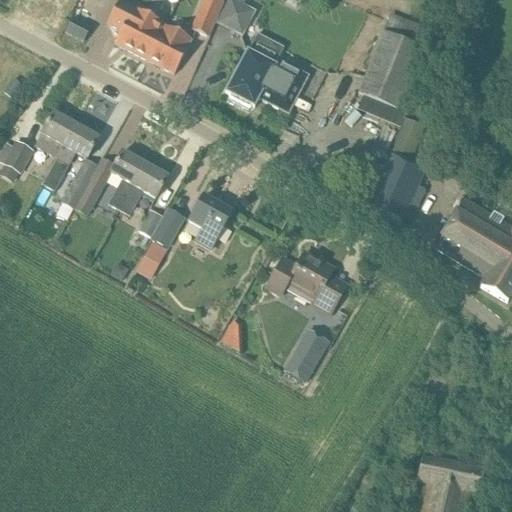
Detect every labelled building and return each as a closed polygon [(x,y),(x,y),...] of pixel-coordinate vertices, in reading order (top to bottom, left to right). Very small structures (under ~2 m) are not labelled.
[(5,0),(4,3),(24,13),(30,0),(5,0)] [(30,0),(24,13),(44,23),(56,0),(30,0)] [(204,41),(222,6),(209,0),(204,0),(188,32),(204,41)] [(254,14),(229,0),(216,25),(241,39),(254,14)] [(114,46),(124,51),(148,63),(165,30),(117,6),(109,22),(123,29),(114,46)] [(390,16),(358,96),(405,116),(430,55),(421,51),(429,32),(390,16)] [(90,30),(71,21),(65,34),(83,43),(90,30)] [(165,30),(148,63),(174,76),(191,44),(165,30)] [(246,54),(237,71),(225,94),(230,97),(227,102),(248,113),(251,107),(253,109),(258,100),(287,116),(307,78),(276,62),(274,68),(246,54)] [(41,136),(35,147),(57,159),(63,149),(75,128),(52,115),(43,132),(41,136)] [(57,159),(56,161),(67,167),(74,155),(86,161),(88,158),(98,140),(75,128),(63,149),(57,159)] [(398,132),(389,156),(383,169),(366,206),(367,206),(367,207),(401,222),(409,204),(423,171),(408,164),(419,141),(398,132)] [(33,154),(14,144),(12,149),(5,145),(0,154),(0,166),(20,177),(33,154)] [(122,181),(107,207),(118,213),(133,187),(144,167),(122,154),(111,174),(122,181)] [(347,197),(366,206),(383,169),(364,160),(347,197)] [(91,177),(96,170),(84,163),(60,205),(72,212),(91,177)] [(133,187),(118,213),(129,219),(144,193),(156,199),(157,197),(167,179),(144,167),(133,187)] [(91,177),(72,212),(85,219),(104,185),(91,177)] [(231,215),(202,199),(188,224),(202,232),(196,243),(210,251),(231,215)] [(436,247),(485,279),(480,287),(506,304),(511,294),(511,222),(508,220),(505,225),(466,200),(436,247)] [(160,219),(148,239),(150,240),(149,243),(151,244),(134,275),(151,283),(185,221),(166,211),(161,220),(160,219)] [(148,239),(160,219),(149,213),(138,234),(148,239)] [(332,272),(303,256),(295,270),(281,262),(266,289),(281,298),(288,285),(314,300),(310,307),(329,318),(342,296),(324,286),(332,272)] [(128,271),(116,265),(110,277),(121,284),(128,271)] [(227,348),(239,327),(232,323),(220,344),(227,348)] [(300,344),(283,374),(305,386),(322,357),(329,344),(307,332),(300,344)] [(484,472),(421,459),(416,485),(421,486),(416,511),(466,511),(470,495),(479,497),(484,472)]
